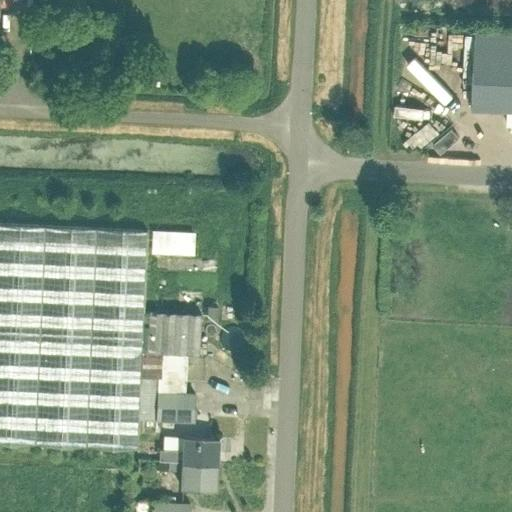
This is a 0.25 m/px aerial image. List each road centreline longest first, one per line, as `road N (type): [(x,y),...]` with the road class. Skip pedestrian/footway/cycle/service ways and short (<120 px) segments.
road 1 (unclassified): [(282,511),(299,167)]
road 2 (unclassified): [(298,124),(0,110)]
road 3 (unclassified): [(511,177),(299,167)]
road 4 (unclassified): [(298,124),(305,0)]
